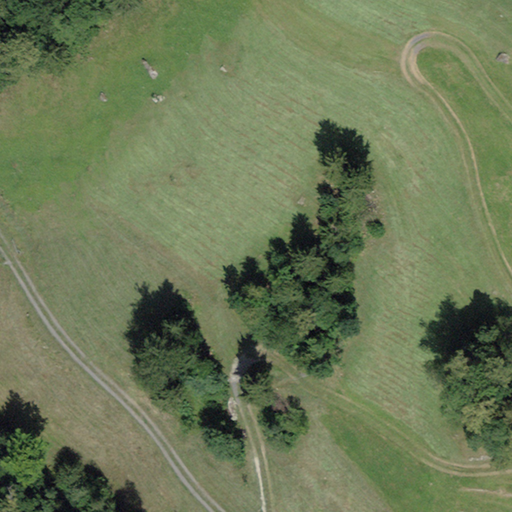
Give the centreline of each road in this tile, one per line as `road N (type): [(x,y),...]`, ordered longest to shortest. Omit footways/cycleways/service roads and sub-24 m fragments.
road 1 (track): [(268,511),(235,377),(240,336),(456,468),(511,467)]
road 2 (track): [(511,282),(487,233),(463,137),(435,92),(408,68),(416,43),(442,41),(472,55),(511,110)]
road 3 (track): [(0,238),(53,328),(159,429),(214,511)]
